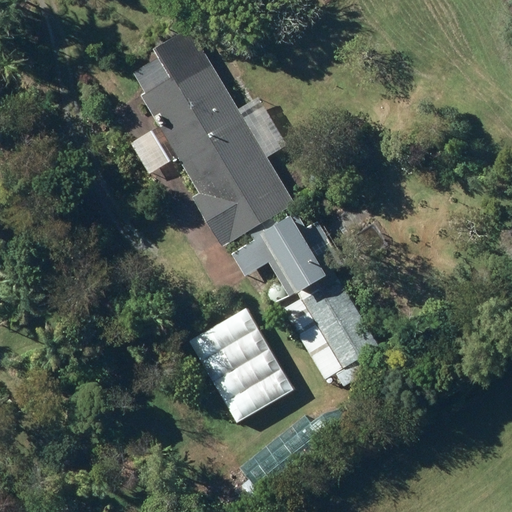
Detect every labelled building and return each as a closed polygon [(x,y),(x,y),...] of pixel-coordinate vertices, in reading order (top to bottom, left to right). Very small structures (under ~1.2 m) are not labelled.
[(238,108),(186,27),(124,67),(140,92),(134,95),(155,127),(127,145),(149,180),(178,161),(197,189),(188,195),(221,247),(292,201),(265,158),(289,142),(258,95),(238,108)] [(302,210),(227,253),(243,280),(273,263),(292,296),(337,270),(302,210)] [(322,381),(334,374),(340,385),(366,371),(359,359),(380,347),(339,276),(281,309),(322,381)] [(246,304),(187,337),(233,421),(293,388),(246,304)] [(321,438),(300,409),(230,461),(251,490),(321,438)]
